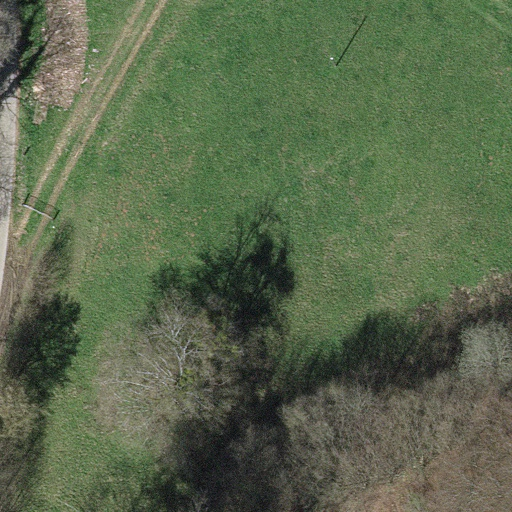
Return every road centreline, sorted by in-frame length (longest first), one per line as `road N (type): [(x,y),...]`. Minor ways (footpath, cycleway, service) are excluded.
road 1 (track): [(0,257),(148,0)]
road 2 (unclassified): [(0,124),(4,0)]
